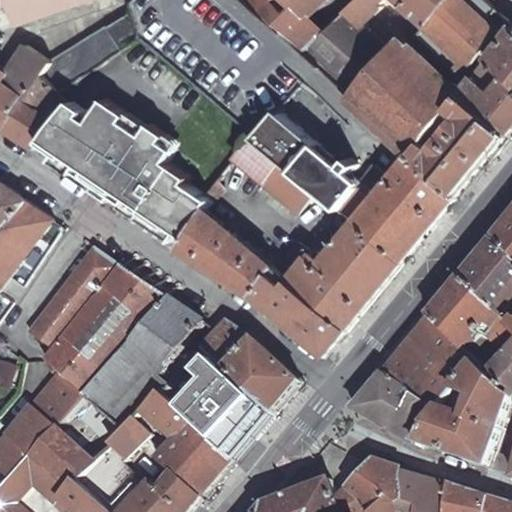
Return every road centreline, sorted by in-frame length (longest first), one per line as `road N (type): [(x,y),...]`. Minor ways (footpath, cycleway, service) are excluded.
road 1 (residential): [(0,149),(256,318),(337,384)]
road 2 (secondary): [(337,384),(511,178)]
road 3 (secondary): [(233,511),(337,384)]
road 4 (unknown): [(88,207),(4,318)]
